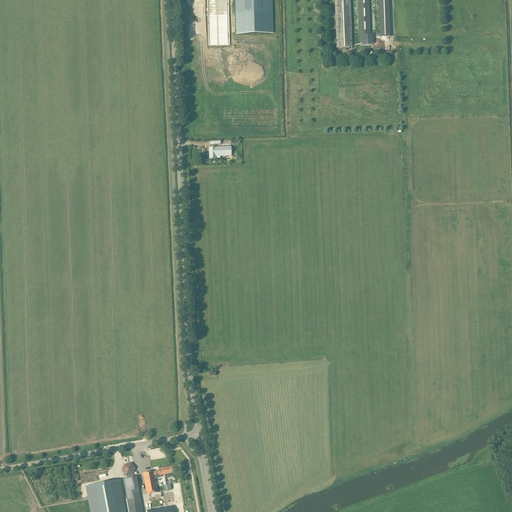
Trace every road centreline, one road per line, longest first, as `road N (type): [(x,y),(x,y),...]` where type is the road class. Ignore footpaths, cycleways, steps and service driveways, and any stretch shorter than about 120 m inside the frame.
road 1 (tertiary): [(199,432),(188,354),(173,0)]
road 2 (unclassified): [(199,432),(0,469)]
